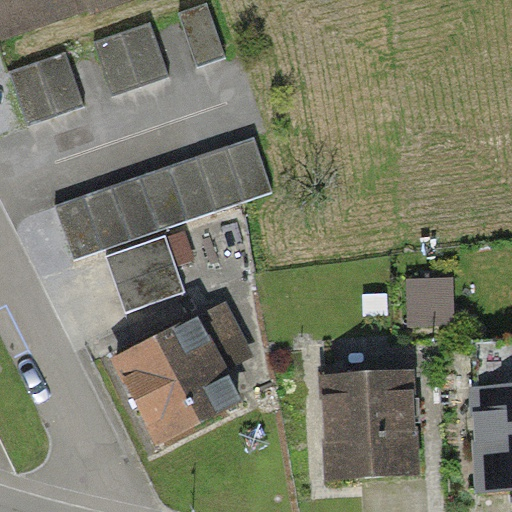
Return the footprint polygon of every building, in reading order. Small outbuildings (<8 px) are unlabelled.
[(0,0),(0,61),(168,0),(0,0)] [(211,15),(180,26),(197,72),(228,61),(211,15)] [(156,32),(91,57),(109,104),(173,80),(156,32)] [(88,111),(70,64),(0,89),(0,100),(14,139),(88,111)] [(262,152),(57,218),(71,260),(275,193),(262,152)] [(166,240),(108,260),(128,315),(186,294),(166,240)] [(445,284),(410,285),(411,327),(446,326),(445,284)] [(222,311),(117,364),(159,445),(239,404),(222,371),(247,359),(222,311)] [(511,346),(470,348),(475,492),(511,490),(511,346)] [(410,376),(327,381),(333,481),(416,476),(410,376)]
